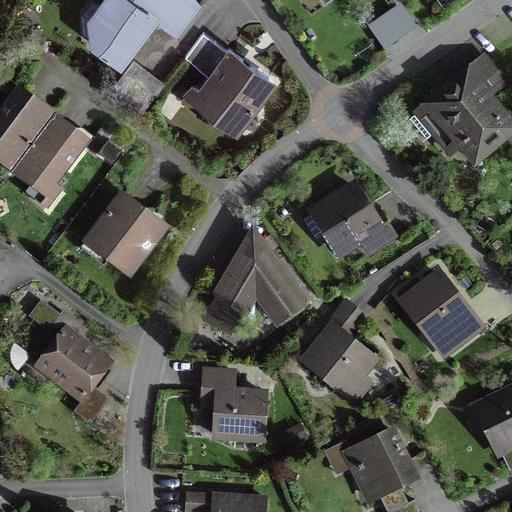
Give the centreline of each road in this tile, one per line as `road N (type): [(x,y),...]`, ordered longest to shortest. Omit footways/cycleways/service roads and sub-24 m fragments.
road 1 (residential): [(335,114),(230,200),(170,298),(148,352),(136,485),(141,511)]
road 2 (residential): [(511,301),(454,230),(335,114)]
road 3 (residential): [(496,0),(335,114)]
road 4 (residential): [(335,114),(255,0)]
